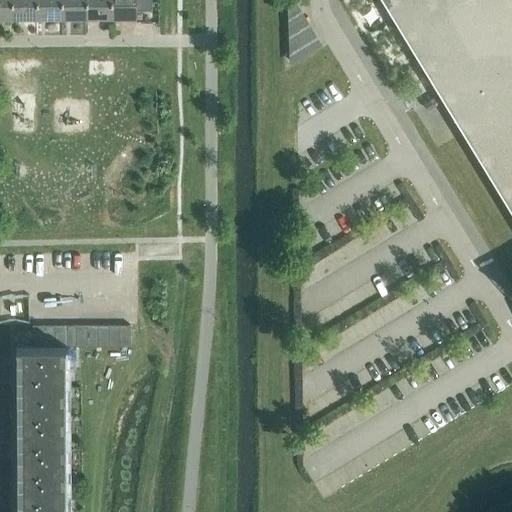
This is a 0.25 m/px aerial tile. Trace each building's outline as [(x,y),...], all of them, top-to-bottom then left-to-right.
[(10,0),(0,0),(0,16),(11,16),(10,0)] [(35,0),(10,0),(11,16),(36,16),(35,0)] [(60,0),(35,0),(36,16),(61,16),(60,0)] [(85,0),(60,0),(61,16),(85,16),(85,0)] [(85,0),(85,16),(110,16),(110,0),(85,0)] [(135,0),(110,0),(110,16),(136,16),(135,0)] [(511,0),(384,0),(511,209),(511,0)] [(44,345),(43,324),(33,324),(33,346),(44,345)] [(54,345),(54,324),(43,324),(44,345),(54,345)] [(65,345),(65,324),(54,324),(54,345),(65,345)] [(76,345),(76,324),(65,324),(65,345),(76,345)] [(87,345),(87,324),(76,324),(76,345),(87,345)] [(98,345),(98,324),(87,324),(87,345),(98,345)] [(109,345),(108,324),(98,324),(98,345),(109,345)] [(119,345),(119,324),(108,324),(109,345),(119,345)] [(130,345),(130,324),(119,324),(119,345),(130,345)] [(65,511),(65,345),(54,345),(44,345),(33,346),(16,346),(16,511),(65,511)]
